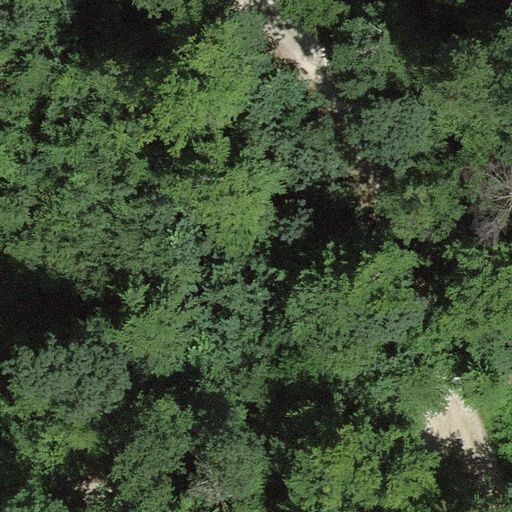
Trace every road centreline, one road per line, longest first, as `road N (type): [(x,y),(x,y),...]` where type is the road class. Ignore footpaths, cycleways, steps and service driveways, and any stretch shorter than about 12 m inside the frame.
road 1 (track): [(269,0),(379,148),(433,277),(456,392),(389,497),(371,511)]
road 2 (track): [(0,465),(162,511)]
road 3 (track): [(456,392),(509,511)]
